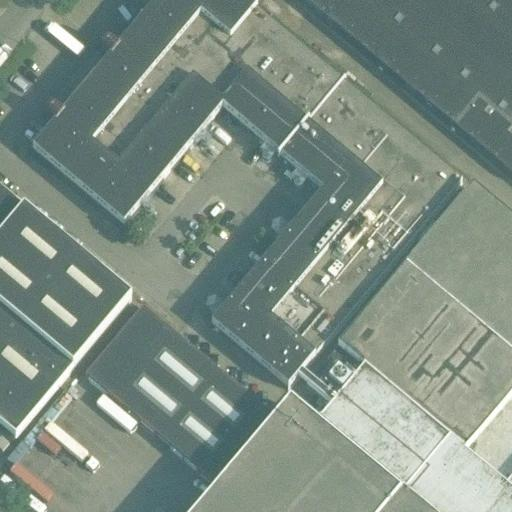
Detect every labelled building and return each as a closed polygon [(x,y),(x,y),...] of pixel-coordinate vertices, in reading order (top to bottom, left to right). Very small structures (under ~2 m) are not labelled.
[(342,86),(239,0),(163,0),(118,54),(111,49),(107,47),(104,48),(101,51),(101,55),(103,59),(110,64),(62,120),(56,115),(52,113),(48,115),(46,118),(45,122),(47,125),(54,130),(33,156),(123,232),(222,114),(278,162),(276,165),(278,167),(281,164),(322,199),(211,331),(287,395),(462,186),(344,88),(346,86),(344,84),(342,86)] [(511,0),(294,0),(511,182),(511,0)] [(0,428),(15,442),(131,304),(0,194),(0,428)] [(511,511),(511,503),(510,502),(511,499),(511,227),(472,194),(337,354),(338,355),(306,393),(314,400),(300,416),(402,502),(401,503),(289,410),(203,511),(511,511)] [(268,419),(142,313),(85,382),(210,487),(268,419)]
